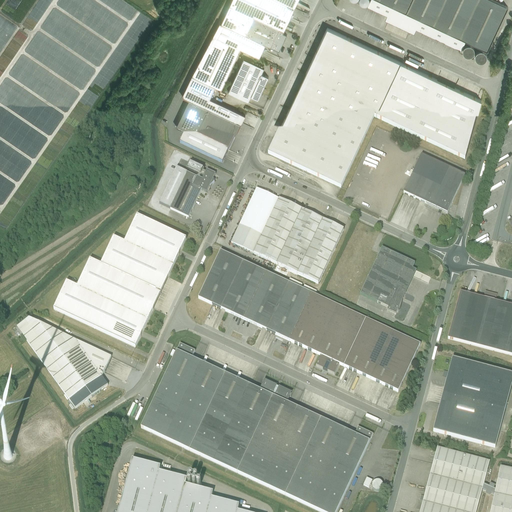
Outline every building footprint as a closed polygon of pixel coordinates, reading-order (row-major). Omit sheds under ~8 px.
[(276,48),(299,0),(233,0),(223,22),(266,43),(276,48)] [(508,6),(495,0),(381,0),(487,50),(508,6)] [(266,43),(223,22),(219,21),(184,95),(190,98),(242,123),(246,114),(210,97),(216,85),(227,90),(229,86),(242,92),(247,83),(254,86),(261,70),(254,67),(266,43)] [(465,160),(481,99),(328,27),(268,154),(341,188),(374,117),(465,160)] [(223,163),(242,123),(190,98),(178,125),(187,129),(181,143),(223,163)] [(465,175),(421,156),(403,194),(447,214),(465,175)] [(208,193),(217,175),(207,171),(202,179),(188,172),(171,209),(188,218),(202,190),(208,193)] [(344,230),(256,189),(231,244),(319,285),(344,230)] [(136,349),(188,240),(138,217),(125,244),(115,239),(102,266),(90,261),(77,288),(67,283),(54,310),(136,349)] [(414,263),(381,248),(360,295),(388,308),(387,311),(395,315),(415,271),(412,270),(414,263)] [(339,364),(399,392),(421,346),(220,252),(198,299),(321,357),(316,367),(334,376),(339,364)] [(511,306),(460,293),(448,340),(511,356),(511,306)] [(17,329),(75,410),(108,387),(102,378),(112,359),(30,319),(17,329)] [(264,381),(260,391),(192,359),(195,352),(180,345),(141,428),(318,511),(336,511),(373,435),(358,428),(354,436),(286,404),(291,394),(264,381)] [(511,399),(511,374),(454,360),(435,432),(499,449),(511,399)] [(8,464),(16,461),(12,451),(4,454),(8,464)] [(478,511),(491,465),(439,451),(422,511),(478,511)] [(239,511),(241,507),(212,500),(214,493),(186,487),(188,481),(160,474),(162,468),(134,462),(121,511),(239,511)] [(511,470),(502,468),(496,495),(511,498),(511,470)] [(368,479),(365,487),(371,489),(374,482),(368,479)] [(374,492),(385,493),(385,483),(374,483),(374,492)] [(511,511),(511,498),(496,495),(492,511),(511,511)]
